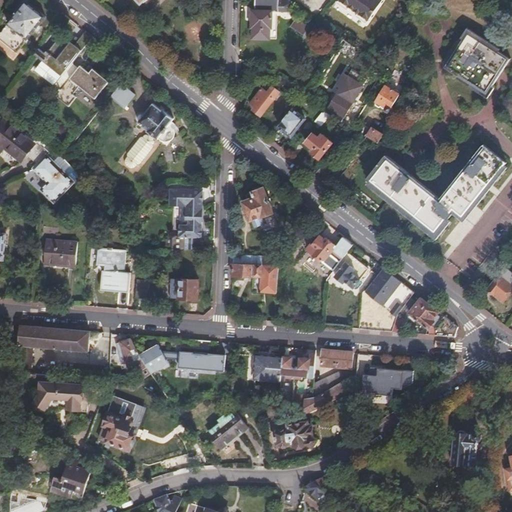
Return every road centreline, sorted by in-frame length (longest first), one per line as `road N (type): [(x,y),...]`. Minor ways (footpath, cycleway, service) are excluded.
road 1 (tertiary): [(483,334),(227,126)]
road 2 (residential): [(478,348),(218,331)]
road 3 (residential): [(486,355),(340,458),(299,477)]
road 4 (residential): [(218,331),(0,312)]
road 5 (residential): [(299,477),(199,477),(97,511)]
road 6 (residential): [(218,331),(227,126)]
road 7 (tertiary): [(227,126),(75,0)]
road 8 (unknown): [(207,477),(186,441),(118,381)]
road 9 (residential): [(227,126),(231,0)]
